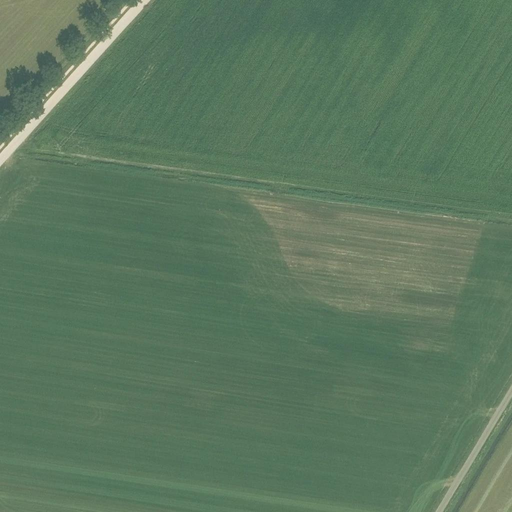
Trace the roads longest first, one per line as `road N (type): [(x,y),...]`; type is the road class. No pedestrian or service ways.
road 1 (unclassified): [(0,159),(143,0)]
road 2 (unclassified): [(439,511),(511,391)]
